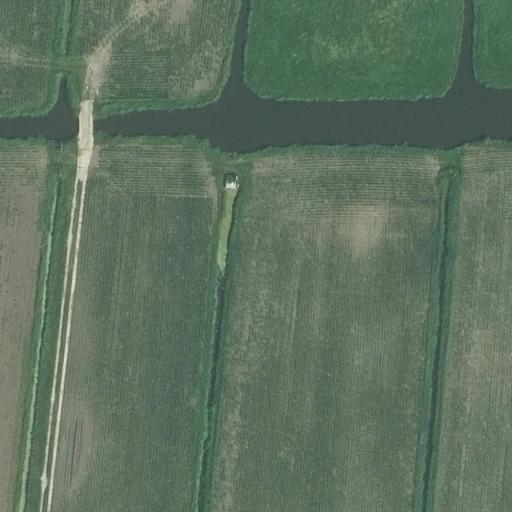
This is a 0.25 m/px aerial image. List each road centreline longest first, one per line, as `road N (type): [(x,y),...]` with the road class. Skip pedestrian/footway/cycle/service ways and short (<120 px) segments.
road 1 (track): [(45,511),(82,151)]
road 2 (track): [(0,43),(48,69),(78,70),(87,98),(82,151)]
